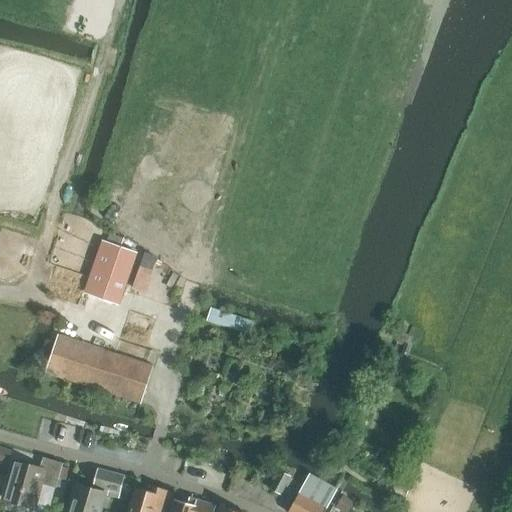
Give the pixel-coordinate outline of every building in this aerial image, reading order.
[(152,270),(140,266),(132,290),(144,294),(152,270)] [(91,293),(86,308),(92,310),(97,295),(91,293)] [(211,308),(206,320),(247,333),(248,334),(252,321),(211,308)] [(202,334),(201,341),(208,343),(209,336),(202,334)] [(58,335),(45,373),(141,404),(153,366),(58,335)] [(37,481),(12,473),(1,510),(8,511),(32,511),(38,496),(53,500),(61,476),(41,469),(37,481)] [(125,476),(98,469),(93,487),(108,491),(107,495),(119,498),(125,476)] [(281,495),(291,476),(280,470),(270,489),(281,495)] [(324,511),(337,490),(335,488),(309,474),(288,511),(324,511)] [(77,484),(68,511),(99,511),(106,493),(77,484)] [(166,511),(173,492),(151,485),(149,491),(136,488),(128,511),(166,511)] [(345,511),(349,511),(356,502),(345,496),(337,507),(345,511)] [(188,504),(174,500),(170,511),(213,511),(216,506),(189,498),(188,504)]
